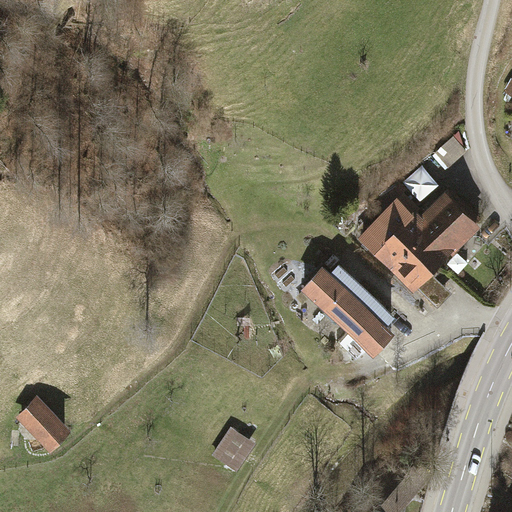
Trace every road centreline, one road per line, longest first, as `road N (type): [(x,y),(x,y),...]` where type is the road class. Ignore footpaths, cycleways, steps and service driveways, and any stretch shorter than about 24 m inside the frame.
road 1 (track): [(403,353),(357,374),(323,372),(302,385),(223,511)]
road 2 (unclassified): [(511,214),(492,186),(477,129),(475,80),(492,0)]
road 3 (primary): [(452,511),(511,343)]
